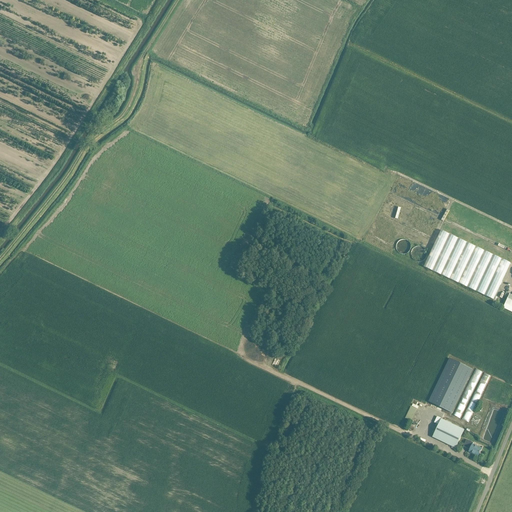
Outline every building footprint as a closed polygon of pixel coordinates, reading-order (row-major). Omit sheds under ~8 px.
[(511,263),(441,230),(424,267),(493,300),(511,263)] [(511,300),(510,306),(505,304),(503,308),(511,312),(511,300)] [(452,353),(431,398),(453,408),(475,363),(452,353)] [(463,403),(458,414),(463,416),(467,405),(463,403)] [(482,423),(484,414),(477,413),(475,421),(482,423)] [(441,419),(432,437),(455,448),(464,430),(441,419)] [(469,452),(476,455),(478,456),(482,449),(473,444),(473,443),(470,441),(467,448),(470,449),(469,452)]
